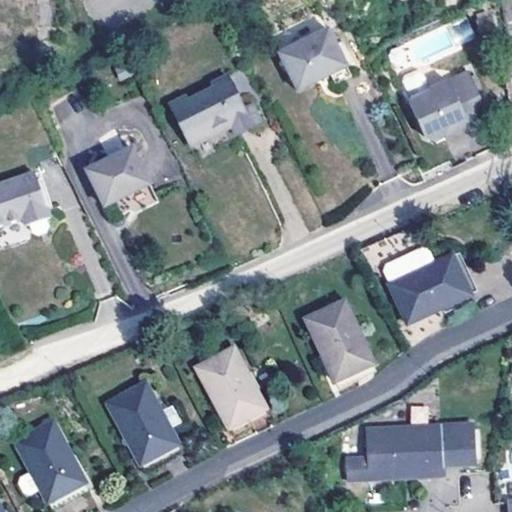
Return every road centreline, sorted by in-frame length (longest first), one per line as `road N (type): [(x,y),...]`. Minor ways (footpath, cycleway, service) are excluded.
road 1 (residential): [(511,162),(40,366)]
road 2 (residential): [(511,311),(433,346),(382,388),(127,511)]
